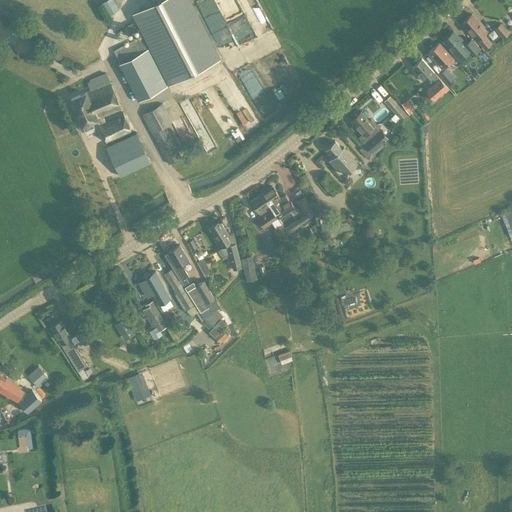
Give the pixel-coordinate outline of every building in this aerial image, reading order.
[(114,0),(106,0),(101,3),(109,15),(120,9),(114,0)] [(167,85),(217,60),(186,0),(157,0),(135,11),(167,74),(163,76),(148,48),(141,35),(113,50),(119,62),(138,100),(167,85)] [(461,23),(477,40),(476,40),(485,49),(491,43),(484,34),(487,31),(472,14),(461,23)] [(501,22),(494,29),(503,39),(509,32),(501,22)] [(471,38),(465,44),(453,30),(443,39),(460,59),(469,51),(472,55),(480,48),(471,38)] [(439,42),(429,51),(442,67),(452,58),(439,42)] [(425,81),(428,79),(432,85),(426,90),(433,99),(447,87),(435,73),(422,58),(412,66),(425,81)] [(447,84),(447,83),(454,77),(446,68),(438,75),(447,84)] [(471,74),(472,75),(475,79),(480,75),(476,70),(471,74)] [(105,72),(89,78),(87,83),(90,90),(70,98),(81,125),(82,125),(84,130),(94,126),(91,121),(97,118),(99,122),(98,123),(98,124),(105,140),(131,129),(123,112),(104,120),(102,116),(121,108),(105,72)] [(245,80),(249,89),(258,84),(254,76),(245,80)] [(394,111),(399,106),(389,96),(384,100),(390,107),(394,111)] [(401,104),(406,111),(407,113),(414,107),(413,105),(414,104),(409,98),(401,104)] [(181,157),(164,126),(173,122),(162,103),(141,114),(168,164),(181,157)] [(363,143),(371,152),(386,139),(375,126),(376,125),(371,118),(369,120),(361,111),(351,120),(368,139),(363,143)] [(150,162),(135,131),(105,145),(120,176),(150,162)] [(337,169),(339,167),(345,175),(358,163),(344,147),(342,148),(335,140),(325,149),(332,158),(329,160),(337,169)] [(319,179),(330,192),(338,185),(326,173),(319,179)] [(272,186),(261,193),(272,209),(278,205),(275,200),(279,197),(272,186)] [(278,218),(272,209),(261,193),(250,200),(260,214),(266,210),(267,212),(257,219),(263,228),(272,222),(275,228),(282,238),(288,234),(284,228),(282,224),(280,222),(278,219),(278,218)] [(511,209),(501,213),(510,236),(511,234),(511,209)] [(284,228),(288,234),(314,214),(312,210),(284,228)] [(340,227),(337,216),(319,219),(322,231),(340,227)] [(233,270),(242,267),(242,265),(240,259),(239,259),(235,243),(226,245),(226,244),(229,241),(225,234),(227,233),(219,220),(208,227),(216,239),(214,241),(218,246),(215,249),(222,260),(227,257),(229,266),(232,265),(233,270)] [(306,238),(313,233),(310,229),(303,234),(306,238)] [(197,247),(192,240),(192,239),(188,242),(193,250),(197,247)] [(181,280),(185,287),(190,284),(185,277),(188,275),(183,267),(186,266),(185,264),(190,262),(179,245),(168,252),(169,254),(165,256),(181,280)] [(242,265),(242,267),(243,267),(246,282),(257,279),(251,255),(240,258),(240,259),(242,265)] [(201,259),(197,261),(203,271),(207,269),(203,262),(203,263),(201,259)] [(172,267),(163,273),(173,290),(174,289),(176,293),(175,294),(185,311),(194,305),(172,267)] [(158,275),(140,286),(146,296),(151,293),(160,305),(166,300),(162,293),(167,290),(158,275)] [(187,290),(200,311),(205,319),(207,317),(211,312),(219,307),(204,279),(195,285),(195,286),(187,290)] [(142,292),(136,295),(140,302),(146,299),(142,292)] [(142,310),(153,328),(149,331),(154,339),(162,334),(160,330),(167,325),(152,300),(145,305),(146,307),(142,310)] [(200,311),(196,313),(200,319),(210,329),(209,331),(220,342),(227,335),(221,329),(226,324),(221,319),(223,316),(216,310),(214,312),(212,311),(211,312),(207,317),(205,319),(200,311)] [(134,335),(124,318),(117,322),(127,339),(134,335)] [(82,368),(87,365),(79,353),(80,353),(71,338),(71,337),(60,319),(50,326),(70,359),(76,369),(83,379),(88,376),(82,368)] [(141,324),(135,328),(139,334),(145,330),(141,324)] [(290,350),(278,354),(280,359),(292,355),(290,350)] [(47,377),(38,365),(27,375),(37,386),(47,377)] [(138,373),(130,376),(139,400),(147,397),(138,373)] [(0,388),(16,397),(20,391),(3,381),(6,377),(0,374),(0,388)] [(27,413),(29,414),(31,416),(38,412),(33,408),(42,400),(32,389),(17,401),(27,413)] [(26,438),(35,437),(34,428),(18,430),(19,439),(26,438)]
